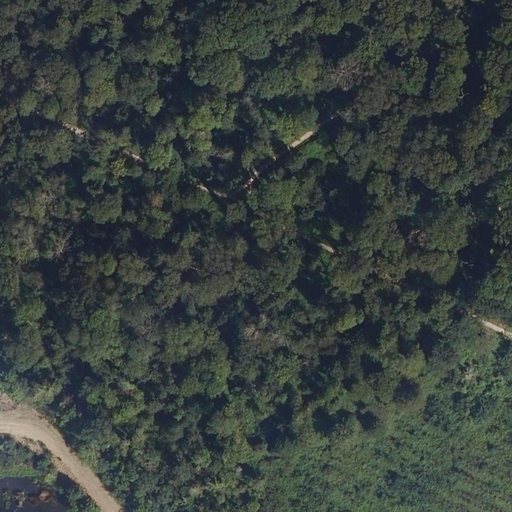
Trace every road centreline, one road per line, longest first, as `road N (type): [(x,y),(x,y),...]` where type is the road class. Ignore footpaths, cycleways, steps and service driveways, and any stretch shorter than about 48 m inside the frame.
road 1 (track): [(499,0),(204,195)]
road 2 (track): [(204,195),(458,315)]
road 3 (track): [(204,195),(11,322)]
road 4 (track): [(0,103),(204,195)]
road 5 (track): [(184,0),(204,195)]
road 6 (track): [(511,192),(460,256),(458,315)]
